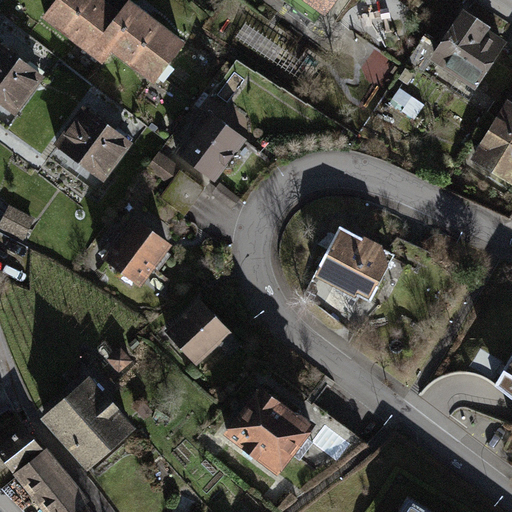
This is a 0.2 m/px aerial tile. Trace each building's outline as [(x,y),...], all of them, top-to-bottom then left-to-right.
[(54,0),(42,16),(103,62),(112,49),(108,23),(118,7),(109,0),(54,0)] [(186,40),(134,0),(124,0),(118,7),(108,23),(112,49),(155,81),(186,40)] [(299,0),(322,15),(331,0),(299,0)] [(466,0),(432,54),(479,86),(511,33),(511,25),(473,0),(466,0)] [(261,54),(270,45),(250,25),(241,33),(261,54)] [(0,40),(0,102),(16,114),(45,74),(0,40)] [(511,101),(480,160),(511,176),(511,101)] [(53,142),(104,180),(133,140),(83,103),(53,142)] [(249,137),(208,106),(175,150),(216,181),(249,137)] [(185,216),(206,188),(181,170),(182,168),(159,151),(147,168),(169,185),(160,197),(185,216)] [(11,204),(0,226),(0,227),(26,240),(37,217),(11,204)] [(176,237),(140,210),(107,254),(143,281),(176,237)] [(402,247),(347,218),(318,275),(375,300),(402,247)] [(203,298),(166,334),(194,363),(231,327),(203,298)] [(133,360),(121,346),(107,358),(119,372),(133,360)] [(511,357),(496,385),(511,395),(511,357)] [(137,428),(89,374),(40,417),(88,470),(137,428)] [(270,383),(229,434),(280,474),(320,423),(270,383)] [(153,411),(142,398),(132,407),(144,420),(153,411)] [(24,426),(0,446),(0,455),(13,473),(44,511),(92,511),(47,445),(43,448),(24,426)] [(438,511),(420,502),(414,511),(438,511)]
